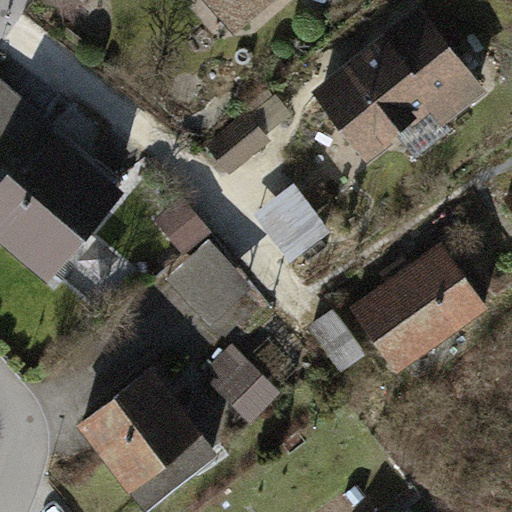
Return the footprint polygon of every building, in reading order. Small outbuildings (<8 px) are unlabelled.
[(228,0),(264,39),(308,0),(228,0)] [(511,68),(470,10),(358,89),(418,174),(511,107),(511,68)] [(5,81),(0,86),(0,140),(31,166),(62,128),(5,81)] [(84,136),(8,216),(87,291),(164,211),(84,136)] [(261,219),(291,273),(338,248),(308,193),(261,219)] [(511,274),(489,240),(395,304),(448,383),(511,339),(511,274)] [(206,369),(138,428),(203,503),(271,445),(206,369)]
